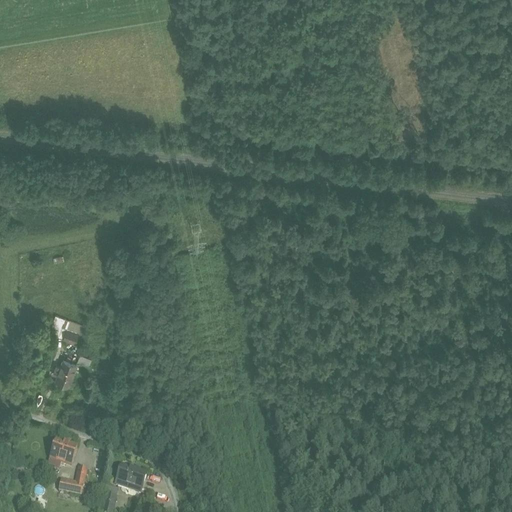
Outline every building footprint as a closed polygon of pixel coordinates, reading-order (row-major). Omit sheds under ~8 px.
[(160,138),(154,137),(154,141),(151,141),(150,149),(169,151),(170,143),(159,142),(160,138)] [(79,335),(61,329),(58,337),(76,344),(79,335)] [(92,360),(80,357),(78,363),(89,366),(92,360)] [(77,366),(63,361),(61,369),(57,367),(55,372),(59,374),(56,382),(70,387),(77,366)] [(77,449),(57,442),(51,458),(71,465),(77,449)] [(79,467),(75,483),(63,480),(60,491),(81,496),(87,469),(79,467)] [(146,475),(123,467),(117,485),(133,490),(134,487),(141,489),(146,475)] [(113,511),(118,488),(107,486),(106,495),(107,495),(103,511),(113,511)]
